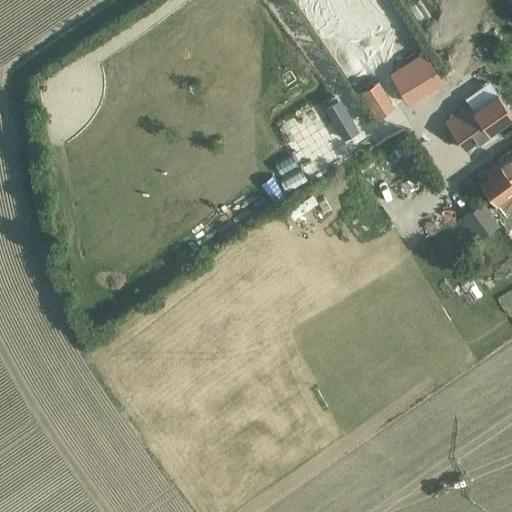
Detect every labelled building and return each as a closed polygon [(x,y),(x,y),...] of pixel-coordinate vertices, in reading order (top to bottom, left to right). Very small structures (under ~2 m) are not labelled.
[(407,102),(442,81),(424,52),(389,73),(407,102)] [(463,86),(468,94),(490,78),(485,70),(463,86)] [(395,106),(378,79),(360,90),(377,117),(395,106)] [(468,105),(445,121),(464,149),(511,116),(496,93),(477,107),(473,102),(468,105)] [(343,138),(358,130),(340,99),(325,107),(343,138)] [(511,149),(485,168),(488,173),(478,179),(495,203),(511,190),(511,149)] [(475,237),(496,223),(482,202),(461,216),(475,237)]
